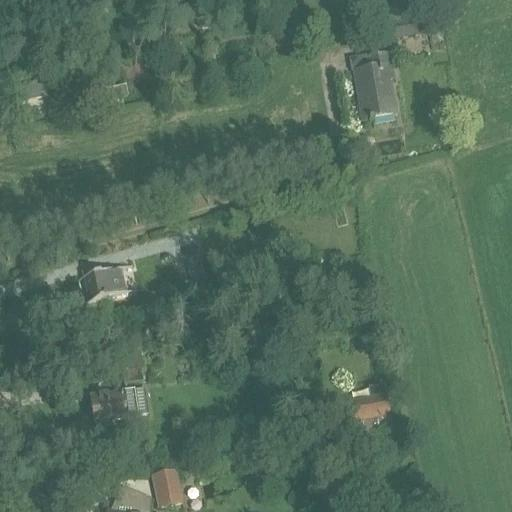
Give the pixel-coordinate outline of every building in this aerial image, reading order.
[(379,10),(385,43),(429,36),(426,17),(423,3),(379,10)] [(264,30),(267,50),(290,46),(287,26),(264,30)] [(356,73),(364,121),(397,116),(391,80),(396,79),(392,55),(368,59),(368,57),(350,60),(352,74),(356,73)] [(21,88),(24,104),(68,94),(65,78),(21,88)] [(98,91),(101,106),(109,105),(109,102),(128,98),(126,86),(106,91),(106,89),(98,91)] [(204,276),(201,263),(189,265),(192,279),(204,276)] [(78,280),(84,305),(126,296),(120,270),(78,280)] [(122,371),(123,384),(138,383),(143,383),(143,369),(141,353),(119,355),(119,371),(122,371)] [(358,422),(360,432),(372,430),(370,420),(389,416),(384,389),(370,392),(372,404),(352,408),(355,423),(358,422)] [(91,398),(96,425),(97,425),(99,433),(112,431),(110,423),(138,418),(134,391),(91,398)] [(248,416),(245,418),(244,420),(244,423),(245,426),(248,428),(251,428),(253,426),(255,424),(255,421),(254,418),(251,416),(248,416)] [(151,477),(158,510),(183,505),(177,472),(151,477)] [(148,511),(149,503),(122,491),(116,506),(118,507),(115,511),(148,511)]
